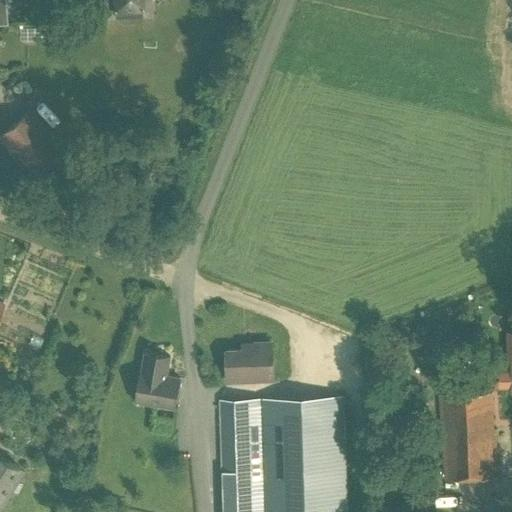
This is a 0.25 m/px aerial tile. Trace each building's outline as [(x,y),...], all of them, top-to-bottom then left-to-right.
[(151,0),(102,0),(103,10),(152,7),(151,0)] [(0,142),(21,169),(55,142),(29,110),(0,132),(0,142)] [(511,369),(492,370),(493,389),(511,387),(511,330),(506,331),(507,361),(511,360),(511,369)] [(227,381),(273,380),(272,343),(258,343),(258,350),(226,351),(227,381)] [(175,409),(180,378),(167,376),(170,356),(144,352),(135,402),(175,409)] [(445,479),(498,477),(493,393),(440,394),(445,479)] [(346,511),(343,400),(219,404),(222,471),(227,471),(227,511),(346,511)] [(425,404),(415,404),(415,414),(425,414),(425,404)] [(0,511),(24,471),(0,457),(0,511)]
